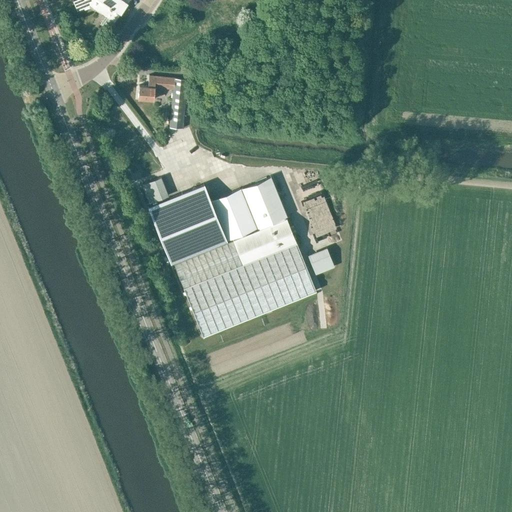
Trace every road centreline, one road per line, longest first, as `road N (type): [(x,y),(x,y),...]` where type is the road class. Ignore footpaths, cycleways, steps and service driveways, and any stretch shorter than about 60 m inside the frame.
road 1 (tertiary): [(220,511),(52,91)]
road 2 (residential): [(52,91),(104,61),(151,0)]
